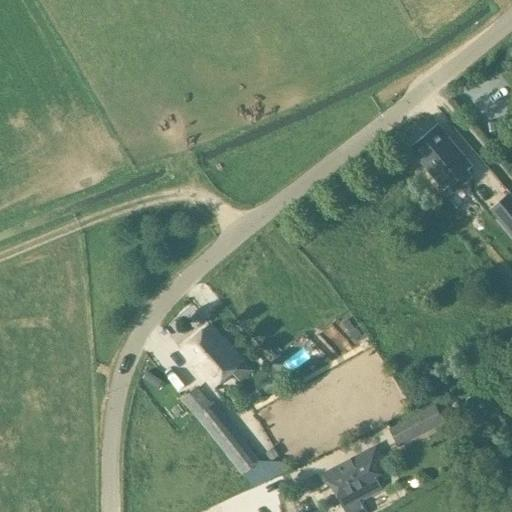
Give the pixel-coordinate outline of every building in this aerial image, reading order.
[(445,187),(471,165),(437,125),(411,147),(445,187)] [(180,348),(212,386),(231,370),(241,382),(254,370),(244,359),(241,361),(209,323),(180,348)] [(182,399),(243,475),(244,474),(253,486),(285,471),(279,461),(261,461),(213,401),(211,403),(198,386),(182,399)] [(174,393),(159,406),(177,426),(192,413),(174,393)] [(446,421),(436,402),(389,427),(399,446),(446,421)] [(346,511),(366,511),(361,501),(383,490),(376,477),(381,474),(375,464),(384,459),(376,444),(325,472),(346,511)]
